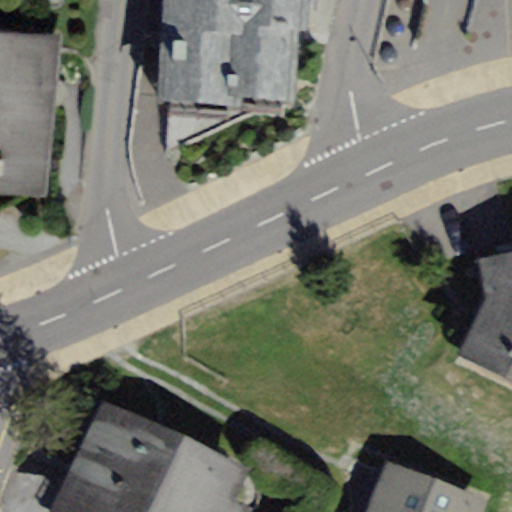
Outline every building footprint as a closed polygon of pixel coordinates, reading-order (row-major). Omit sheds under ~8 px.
[(300,0),(171,0),(163,122),(231,127),(232,118),(292,123),(300,0)] [(48,36),(0,31),(0,192),(33,195),(48,36)] [(511,233),(510,240),(451,261),(455,299),(427,363),(511,397),(511,233)] [(234,511),(245,486),(81,418),(42,511),(234,511)] [(471,511),(474,504),(375,470),(360,511),(471,511)]
